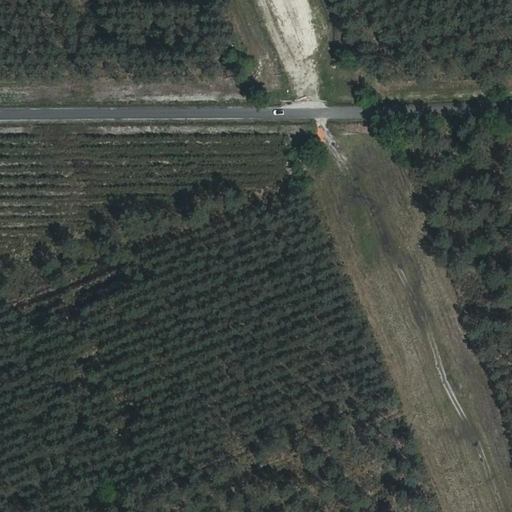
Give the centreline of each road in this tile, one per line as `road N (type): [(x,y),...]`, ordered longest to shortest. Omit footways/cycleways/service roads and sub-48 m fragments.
road 1 (track): [(293,0),(433,336),(490,511)]
road 2 (tertiary): [(0,115),(511,107)]
